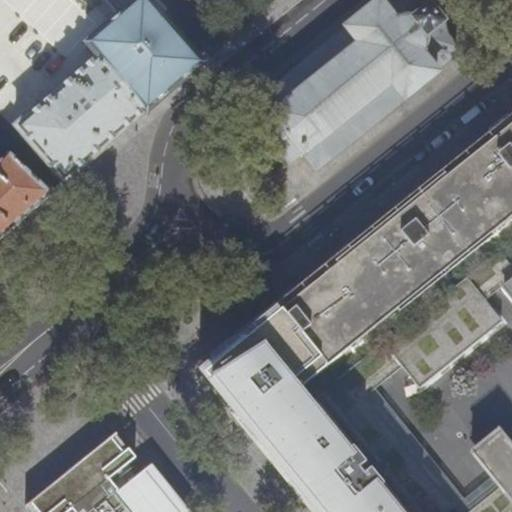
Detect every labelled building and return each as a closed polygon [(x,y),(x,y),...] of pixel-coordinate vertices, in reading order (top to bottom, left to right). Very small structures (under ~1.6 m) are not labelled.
[(182,42),(147,0),(135,0),(118,14),(83,44),(95,58),(145,115),(165,97),(189,76),(201,65),(182,42)] [(303,157),(316,173),(402,101),(402,102),(437,75),(435,74),(456,57),(456,50),(445,36),(443,28),(445,25),(430,5),(427,7),(419,3),(416,0),(386,0),(380,5),(379,3),(341,33),(342,34),(276,87),(258,102),(271,117),(270,119),(271,121),(260,130),(274,147),(288,165),(299,156),(301,158),(303,157)] [(15,128),(64,185),(72,178),(145,115),(95,58),(73,77),(72,76),(70,78),(71,79),(57,91),(56,90),(54,92),(55,93),(42,104),(40,103),(38,105),(39,106),(15,128)] [(511,120),(510,118),(492,132),(436,178),(356,242),(295,291),(274,308),(283,319),(330,376),(496,244),(511,231),(511,120)] [(0,240),(3,238),(50,197),(8,157),(0,164),(0,240)] [(511,511),(511,251),(506,256),(496,244),(330,376),(316,388),(416,511),(436,511),(447,504),(453,511),(511,511)] [(274,308),(224,348),(198,368),(207,378),(210,375),(219,368),(232,359),(234,360),(283,319),(274,308)] [(213,384),(217,389),(227,401),(244,422),(246,425),(268,452),(289,478),(291,480),(292,481),(307,500),(317,511),(416,511),(316,388),(330,376),(283,319),(234,360),(232,359),(219,368),(210,375),(207,378),(213,384)] [(125,448),(113,434),(108,438),(120,453),(125,448)] [(166,511),(145,485),(136,475),(117,491),(107,480),(133,458),(125,448),(120,453),(108,438),(81,461),(50,487),(29,505),(34,511),(67,511),(69,511),(166,511)] [(177,511),(143,470),(136,475),(145,485),(166,511),(177,511)]
